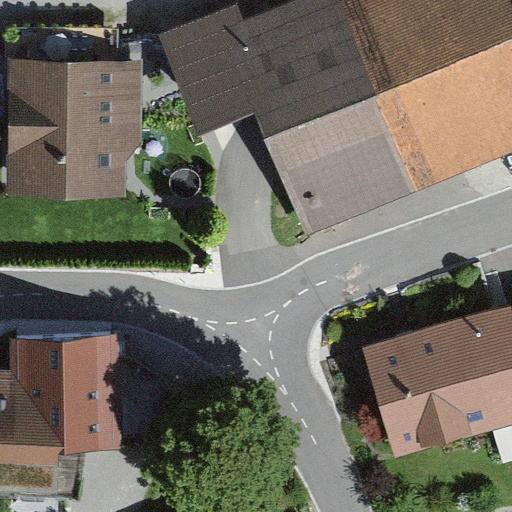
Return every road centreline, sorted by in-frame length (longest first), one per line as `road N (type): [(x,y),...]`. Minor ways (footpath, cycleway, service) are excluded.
road 1 (unclassified): [(18,331),(275,322)]
road 2 (unclassified): [(275,322),(511,225)]
road 3 (unclassified): [(335,511),(275,322)]
